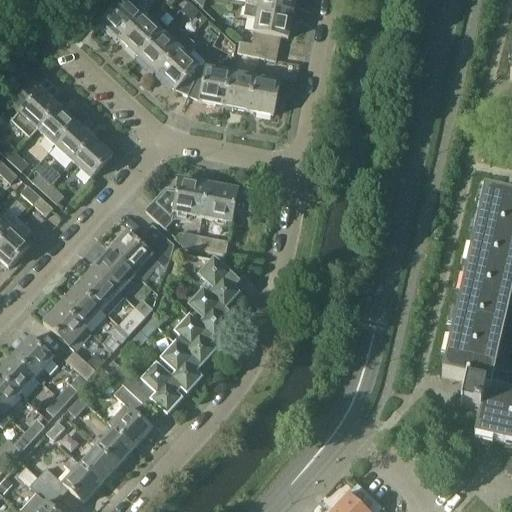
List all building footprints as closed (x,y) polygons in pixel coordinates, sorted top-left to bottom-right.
[(126,0),(102,26),(120,43),(144,17),(126,0)] [(191,0),(202,10),(204,0),(191,0)] [(249,0),(248,7),(293,15),(296,0),(249,0)] [(181,14),(192,23),(200,14),(189,5),(181,14)] [(244,20),(257,23),(253,47),(255,47),(278,52),(281,39),(289,41),(293,15),(259,9),(248,7),(246,6),(244,20)] [(139,60),(163,34),(144,17),(120,43),(139,60)] [(181,32),(172,42),(163,34),(139,60),(157,77),(181,51),(180,51),(190,41),(181,32)] [(190,41),(181,51),(157,77),(175,93),(176,93),(187,97),(201,69),(200,69),(189,59),(192,56),(195,45),(190,41)] [(255,47),(253,47),(241,45),(239,57),(253,59),(255,47)] [(255,47),(253,59),(276,64),(278,52),(255,47)] [(201,69),(187,97),(200,102),(200,104),(224,109),(231,76),(205,71),(201,69)] [(249,114),(255,81),(231,76),(224,109),(249,114)] [(255,81),(249,114),(274,119),(280,86),(255,81)] [(31,140),(38,132),(59,109),(60,110),(61,108),(58,106),(57,107),(35,88),(15,110),(21,115),(13,124),(31,140)] [(77,126),(60,110),(59,109),(38,132),(56,148),(77,126)] [(74,165),(95,142),(77,126),(56,148),(74,165)] [(95,142),(74,165),(92,181),(113,158),(95,142)] [(4,144),(0,148),(0,152),(11,162),(17,155),(4,144)] [(23,173),(29,166),(17,155),(11,162),(23,173)] [(13,185),(19,179),(6,167),(0,174),(13,185)] [(34,184),(46,195),(53,188),(40,177),(34,184)] [(166,232),(175,222),(191,222),(191,219),(203,222),(209,188),(179,183),(177,195),(167,193),(156,205),(147,215),(166,232)] [(65,200),(53,188),(46,195),(59,206),(65,200)] [(238,195),(238,194),(209,188),(203,222),(232,227),(235,213),(252,216),(255,198),(238,195)] [(23,196),(36,207),(42,200),(29,189),(23,196)] [(484,195),(441,379),(466,384),(461,408),(480,412),(474,438),(511,446),(511,380),(495,377),(496,373),(489,372),(511,271),(511,201),(506,200),(502,199),(484,195)] [(48,218),(55,211),(42,200),(36,207),(48,218)] [(0,219),(0,245),(20,224),(10,214),(3,222),(0,219)] [(20,224),(0,245),(0,262),(10,271),(31,248),(24,241),(31,233),(20,224)] [(154,230),(146,238),(138,246),(127,236),(109,254),(136,279),(160,252),(171,261),(174,249),(154,230)] [(226,258),(228,245),(199,240),(197,253),(226,258)] [(136,279),(109,254),(93,272),(119,297),(136,279)] [(202,290),(205,294),(225,312),(239,297),(233,292),(246,278),(236,268),(227,266),(222,272),(215,265),(202,279),(207,284),(202,290)] [(119,297),(93,272),(76,291),(103,315),(119,297)] [(60,309),(86,333),(103,315),(76,291),(60,309)] [(192,321),(215,342),(228,328),(223,323),(229,316),(225,312),(205,294),(191,309),(197,315),(192,321)] [(154,314),(143,304),(136,312),(147,322),(154,314)] [(86,333),(60,309),(44,326),(70,350),(86,333)] [(120,329),(131,339),(147,322),(136,312),(120,329)] [(177,348),(201,368),(214,354),(209,349),(215,342),(192,321),(177,336),(183,341),(177,348)] [(123,348),(130,340),(119,330),(112,337),(123,348)] [(14,360),(37,381),(54,362),(30,341),(14,360)] [(177,348),(158,369),(164,374),(165,373),(182,389),(188,394),(201,380),(195,374),(201,368),(177,348)] [(89,384),(97,376),(75,356),(68,363),(89,384)] [(0,374),(0,377),(22,398),(37,381),(14,360),(0,374)] [(146,408),(153,401),(169,415),(182,401),(176,395),(182,389),(165,373),(164,374),(158,369),(145,383),(133,380),(115,364),(107,372),(124,387),(146,408)] [(0,410),(5,416),(22,398),(0,377),(0,410)] [(109,424),(114,430),(136,450),(153,432),(137,417),(146,408),(124,387),(115,396),(126,406),(109,424)] [(78,396),(70,388),(59,400),(67,407),(78,396)] [(47,412),(55,420),(67,407),(59,400),(47,412)] [(68,413),(75,420),(87,407),(80,400),(68,413)] [(12,422),(5,416),(0,410),(0,426),(4,430),(12,422)] [(45,431),(37,423),(26,435),(34,442),(45,431)] [(54,444),(65,432),(58,426),(47,437),(54,444)] [(97,449),(119,469),(136,450),(114,430),(97,449)] [(14,447),(22,455),(34,442),(26,435),(14,447)] [(119,469),(97,449),(80,467),(102,487),(119,469)] [(38,479),(61,500),(70,491),(85,505),(102,487),(80,467),(63,485),(47,470),(38,479)] [(22,511),(55,511),(53,509),(61,500),(38,479),(30,488),(38,496),(22,511)] [(382,511),(360,491),(351,500),(348,497),(334,511),(382,511)]
